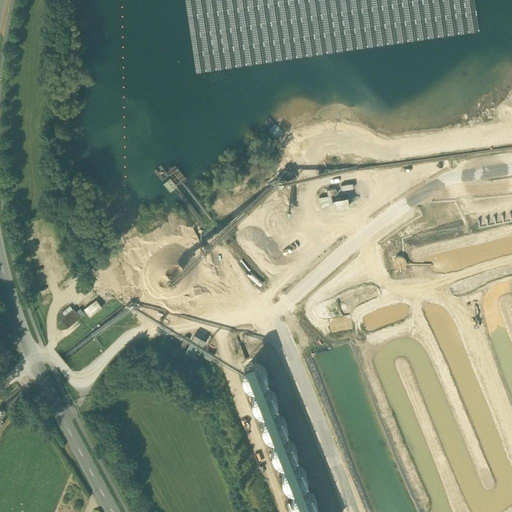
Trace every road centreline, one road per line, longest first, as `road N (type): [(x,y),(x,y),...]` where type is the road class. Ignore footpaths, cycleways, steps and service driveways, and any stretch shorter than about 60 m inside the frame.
road 1 (track): [(357,511),(278,317),(250,307),(128,336),(85,382),(63,421)]
road 2 (track): [(511,167),(373,190),(324,264),(250,307)]
road 3 (tertiary): [(112,511),(32,358),(0,260)]
